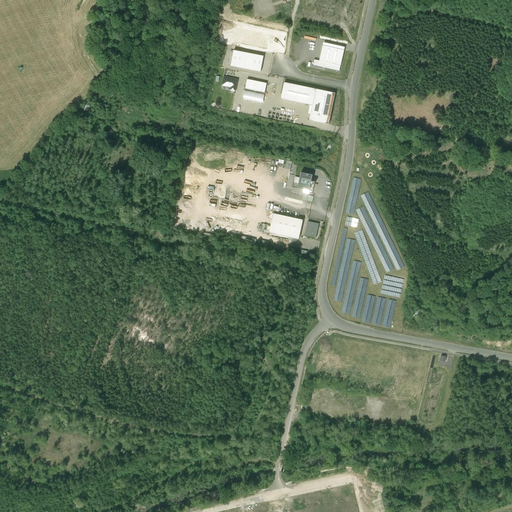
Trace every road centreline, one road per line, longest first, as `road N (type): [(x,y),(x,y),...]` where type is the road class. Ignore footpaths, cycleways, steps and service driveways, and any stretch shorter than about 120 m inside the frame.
road 1 (unclassified): [(511,357),(330,318),(321,288),(350,153),(353,86)]
road 2 (track): [(383,0),(511,31)]
